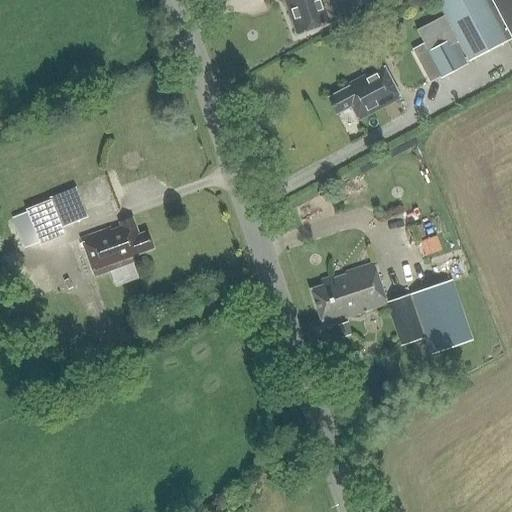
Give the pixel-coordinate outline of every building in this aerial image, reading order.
[(283,0),(295,34),(333,21),(326,0),(283,0)] [(370,8),(365,0),(353,0),(359,13),(370,8)] [(469,61),(511,38),(511,0),(436,0),(444,15),(416,30),(440,76),(465,63),(455,43),(458,41),(469,61)] [(358,120),(400,97),(383,65),(348,84),(349,86),(328,98),(336,114),(351,106),(358,120)] [(61,196),(49,201),(26,210),(27,212),(11,219),(22,243),(24,248),(39,242),(40,244),(63,234),(62,232),(74,227),(61,196)] [(119,223),(121,228),(111,232),(109,228),(80,239),(94,276),(133,262),(131,256),(152,248),(146,232),(138,235),(131,218),(119,223)] [(435,236),(425,239),(419,241),(425,257),(441,252),(435,236)] [(45,262),(29,270),(39,291),(55,283),(45,262)] [(324,286),(311,290),(321,320),(343,313),(345,318),(387,304),(387,303),(373,263),(344,273),(344,274),(333,278),(332,276),(322,280),(324,286)] [(409,295),(387,303),(387,304),(400,345),(423,337),(426,336),(431,353),(469,340),(450,282),(409,296),(409,295)] [(351,335),(347,323),(336,327),(341,339),(351,335)]
